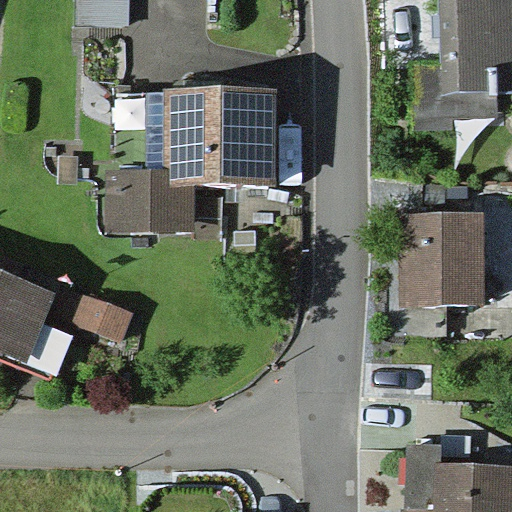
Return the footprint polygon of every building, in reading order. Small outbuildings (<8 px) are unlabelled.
[(76,0),(76,26),(130,27),(130,0),(76,0)] [(511,90),(511,0),(439,0),(441,60),(442,92),(499,91),(511,90)] [(442,92),(441,60),(411,61),(413,128),(458,126),(458,118),(499,117),(499,91),(442,92)] [(276,185),(276,87),(166,87),(166,92),(166,169),(148,169),(107,169),(107,234),(194,233),(194,186),(276,185)] [(166,169),(166,92),(148,92),(148,169),(166,169)] [(484,304),(483,212),(398,213),(400,306),(484,304)] [(55,291),(0,269),(0,350),(53,372),(58,375),(74,335),(43,322),(55,291)] [(133,313),(67,286),(55,316),(121,343),(133,313)] [(0,359),(50,380),(53,372),(0,350),(0,359)] [(403,511),(511,511),(511,465),(442,463),(443,444),(406,443),(403,511)]
